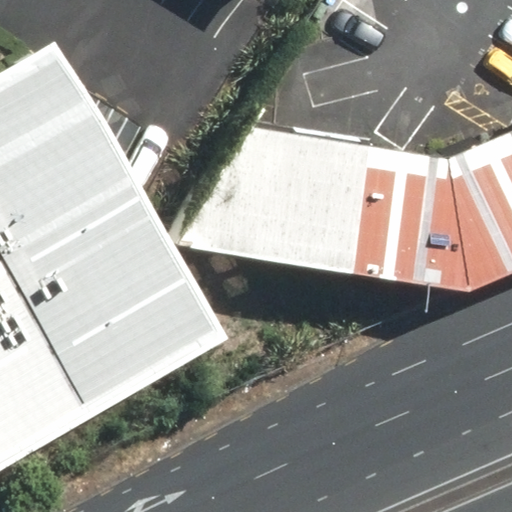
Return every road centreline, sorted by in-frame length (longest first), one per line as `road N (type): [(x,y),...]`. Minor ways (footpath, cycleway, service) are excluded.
road 1 (primary): [(186,511),(297,459),(449,402)]
road 2 (unknown): [(511,21),(460,57),(390,88),(291,102)]
